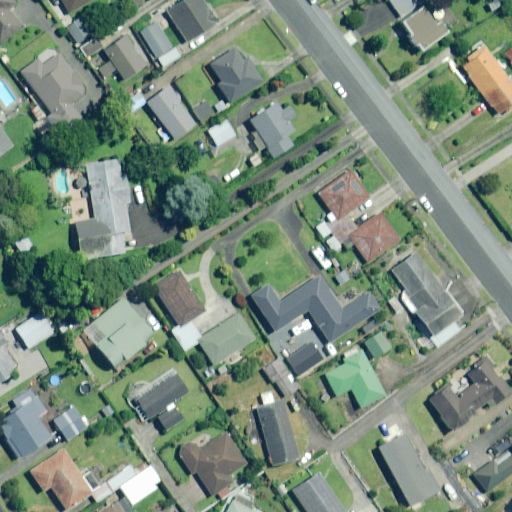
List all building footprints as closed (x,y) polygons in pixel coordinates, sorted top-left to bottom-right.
[(0,0),(0,45),(23,27),(11,12),(20,5),(20,3),(20,1),(19,0),(0,0)] [(94,0),(61,0),(70,14),(94,0)] [(205,0),(188,0),(169,13),(188,41),(209,28),(219,21),(205,0)] [(419,51),(421,50),(447,34),(425,0),(390,0),(403,21),(401,22),(414,44),(419,51)] [(502,6),(498,0),(495,0),(487,6),(491,13),(502,6)] [(501,16),(491,22),(496,31),(507,24),(501,16)] [(93,34),(82,17),(68,27),(78,43),(93,34)] [(172,46),(156,21),(140,31),(156,56),(172,46)] [(79,47),(88,60),(107,47),(98,34),(79,47)] [(147,65),(127,36),(105,52),(111,61),(100,68),(106,77),(117,69),(125,81),(147,65)] [(467,61),(461,66),(498,117),(504,113),(505,114),(511,109),(511,87),(483,47),(465,59),(467,61)] [(181,56),(176,48),(159,59),(165,67),(181,56)] [(244,61),(236,48),(210,65),(221,82),(218,84),(230,104),(265,82),(250,57),(244,61)] [(89,92),(60,53),(44,65),(40,59),(22,72),(52,113),(47,117),(61,135),(82,119),(71,105),(89,92)] [(0,74),(0,156),(14,146),(0,125),(0,74)] [(182,100),(171,86),(148,104),(176,140),(196,125),(179,102),(182,100)] [(146,103),(140,92),(123,102),(130,113),(146,103)] [(218,116),(205,98),(192,107),(204,125),(218,116)] [(288,136),(295,131),(290,124),(299,118),(291,106),(283,111),(278,103),(251,121),(257,131),(250,136),(260,151),(266,147),(274,158),(294,145),(288,136)] [(240,143),(227,120),(209,130),(218,146),(211,150),(216,157),(240,143)] [(258,153),(248,159),(253,168),(263,162),(258,153)] [(125,203),(133,202),(128,173),(121,174),(119,160),(87,165),(96,220),(75,223),(81,260),(127,253),(124,232),(130,231),(125,203)] [(372,198),(351,169),(317,192),(333,215),(317,227),(324,237),(332,232),(335,236),(326,241),(334,252),(345,244),(348,249),(355,244),(368,264),(402,240),(382,211),(358,228),(348,214),(372,198)] [(33,245),(26,236),(16,244),(22,253),(33,245)] [(407,293),(403,296),(401,298),(412,315),(415,313),(437,347),(466,327),(417,253),(392,270),(407,293)] [(207,311),(201,302),(180,271),(154,288),(179,325),(172,330),(185,351),(199,342),(214,366),(226,358),(232,368),(247,358),(240,349),(256,338),(238,311),(203,335),(193,320),(207,311)] [(286,344),(296,337),(300,342),(310,335),(309,334),(319,327),(330,344),(382,310),(369,291),(343,308),(321,274),(280,300),(269,284),(250,296),(275,333),(278,331),(286,344)] [(152,332),(124,298),(108,311),(96,321),(84,331),(115,369),(145,345),(141,341),(152,332)] [(54,333),(41,314),(17,329),(30,349),(54,333)] [(0,383),(9,377),(20,371),(5,347),(12,342),(3,328),(0,330),(0,383)] [(393,348),(383,333),(366,344),(376,359),(393,348)] [(387,394),(364,350),(345,359),(348,363),(325,375),(337,397),(351,389),(361,408),(387,394)] [(278,359),(265,368),(263,370),(273,384),(275,382),(286,397),(299,388),(278,359)] [(510,393),(486,359),(465,373),(474,386),(455,399),(448,389),(430,401),(451,433),(475,417),(472,413),(486,404),(488,408),(510,393)] [(186,421),(174,403),(189,393),(174,370),(157,381),(132,397),(147,420),(155,415),(167,434),(186,421)] [(48,412),(34,390),(13,402),(14,404),(0,413),(0,428),(18,459),(50,440),(37,418),(48,412)] [(260,395),(264,407),(257,409),(273,466),(299,459),(283,401),(276,403),(273,391),(260,395)] [(90,427),(78,406),(55,420),(67,441),(90,427)] [(232,494),(228,487),(234,482),(230,476),(248,464),(228,433),(201,450),(195,441),(178,452),(193,475),(197,472),(213,496),(217,493),(222,500),(232,494)] [(422,470),(404,434),(378,447),(409,507),(438,492),(426,468),(422,470)] [(491,450),(494,455),(491,457),(495,461),(475,475),(487,492),(511,474),(511,441),(510,444),(506,439),(491,450)] [(65,449),(30,471),(43,492),(51,487),(66,511),(93,494),(99,503),(121,487),(138,476),(128,462),(98,482),(91,471),(82,477),(65,449)] [(138,476),(121,487),(133,505),(157,489),(154,485),(162,480),(152,466),(138,476)] [(344,511),(320,474),(293,491),(306,511),(344,511)] [(255,503),(234,492),(223,511),(253,511),(251,511),(255,503)] [(135,511),(126,496),(100,511),(135,511)]
